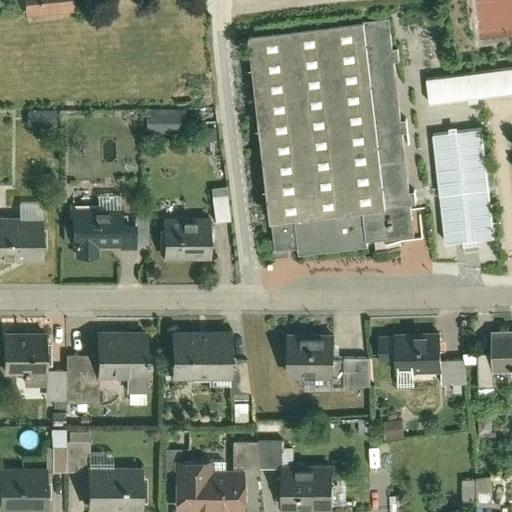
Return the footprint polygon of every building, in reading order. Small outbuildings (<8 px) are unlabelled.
[(20,0),(22,19),(69,15),(67,0),(20,0)] [(390,18),(246,35),(267,217),(290,215),(295,254),(365,245),(364,239),(411,233),(407,201),(424,199),(419,161),(407,162),(390,18)] [(511,66),(426,78),(429,101),(511,90),(511,66)] [(22,114),(23,130),(53,129),(53,112),(22,114)] [(144,113),(143,135),(183,135),(184,114),(144,113)] [(494,233),(481,127),(434,133),(447,239),(494,233)] [(207,190),(211,219),(226,217),(223,188),(207,190)] [(67,196),(68,260),(98,259),(98,248),(145,247),(145,211),(131,211),(132,232),(117,232),(117,195),(67,196)] [(160,247),(160,257),(205,257),(205,213),(160,213),(160,228),(154,228),(154,247),(160,247)] [(0,214),(0,255),(42,256),(42,215),(0,214)] [(94,351),(94,376),(123,376),(123,390),(142,390),(142,327),(94,327),(94,351)] [(226,327),(167,327),(167,377),(226,376),(226,358),(226,327)] [(511,327),(489,329),(490,352),(490,369),(511,368),(511,327)] [(42,329),(0,328),(0,371),(23,371),(23,383),(41,383),(41,368),(42,329)] [(438,328),(392,329),(392,332),(377,332),(378,358),(394,358),(395,385),(412,385),(412,369),(439,369),(438,357),(438,328)] [(331,330),(284,330),(283,376),(300,376),(300,385),(341,386),(341,384),(342,356),(330,356),(331,330)] [(61,351),(61,368),(61,400),(94,400),(94,376),(94,351),(61,351)] [(490,369),(490,352),(475,352),(476,383),(491,383),(490,369)] [(342,356),(341,384),(367,384),(366,355),(342,356)] [(463,357),(438,357),(439,369),(439,384),(463,383),(463,357)] [(243,358),(226,358),(226,376),(226,394),(246,394),(243,358)] [(61,368),(41,368),(41,383),(42,397),(52,400),(61,400),(61,368)] [(244,422),(243,402),(229,402),(229,423),(244,422)] [(489,414),(475,415),(476,434),(491,433),(489,414)] [(399,425),(381,427),(383,446),(401,444),(399,425)] [(63,472),(63,431),(63,429),(49,429),(49,472),(63,472)] [(84,472),(84,460),(84,431),(63,431),(63,472),(84,472)] [(280,468),(280,463),(279,440),(253,440),(253,443),(253,469),(280,468)] [(253,469),(253,443),(228,443),(229,469),(241,469),(253,469)] [(159,477),(171,476),(171,461),(178,460),(178,449),(159,449),(159,477)] [(84,511),(138,511),(138,502),(143,502),(143,476),(138,476),(138,466),(109,466),(109,460),(84,460),(84,472),(84,511)] [(241,469),(229,469),(208,470),(208,460),(178,460),(171,461),(171,476),(171,511),(240,511),(241,511),(241,469)] [(280,511),(330,511),(329,463),(280,463),(280,468),(280,511)] [(46,507),(45,466),(0,466),(0,507),(46,507)] [(503,505),(503,476),(489,476),(489,505),(503,505)] [(397,511),(396,497),(386,497),(387,511),(397,511)]
